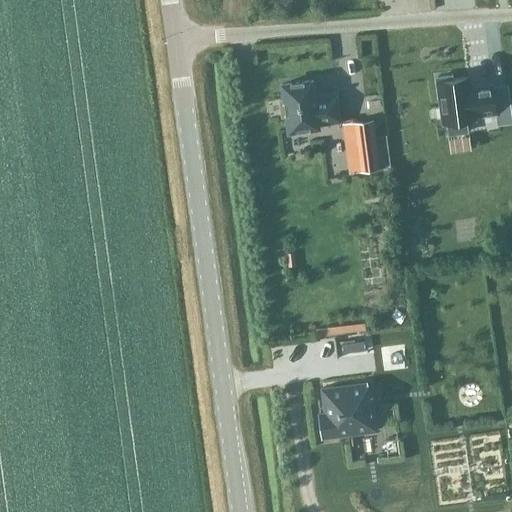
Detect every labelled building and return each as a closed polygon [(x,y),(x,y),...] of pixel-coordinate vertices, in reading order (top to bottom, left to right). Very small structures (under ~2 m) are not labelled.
[(383,75),(433,74),(432,43),(382,44),(383,75)] [(375,86),(384,84),(381,62),(372,63),(375,86)] [(451,75),(437,77),(444,123),(447,123),(449,135),(467,132),(466,120),(474,119),(473,116),(495,113),(492,86),(470,89),(468,77),(453,79),(452,74),(451,75)] [(318,128),(318,125),(341,122),(337,95),(314,99),(312,80),(282,84),(284,100),(279,100),(282,117),(286,116),(288,132),(318,128)] [(510,111),(495,113),(497,126),(511,124),(510,111)] [(373,120),(353,123),(359,171),(379,168),(373,120)] [(322,438),(376,430),(372,397),(369,397),(367,382),(322,389),(325,413),(319,413),(322,438)]
